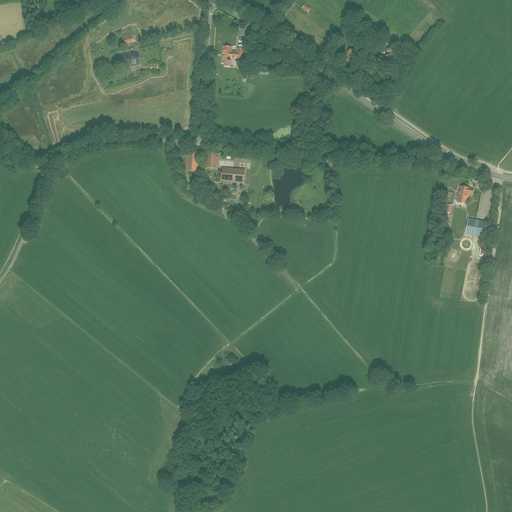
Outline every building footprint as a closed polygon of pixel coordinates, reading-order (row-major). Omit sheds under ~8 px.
[(302,9),(308,13),(311,9),(305,4),(302,9)] [(123,44),(133,42),(132,35),(122,37),(123,44)] [(223,47),(222,63),(225,63),(225,66),(230,66),(231,58),(236,59),(236,62),(243,62),(244,50),(237,49),(236,53),(231,52),(231,48),(223,47)] [(349,62),(356,59),(356,62),(359,61),(355,49),(345,53),(349,62)] [(122,55),(125,68),(140,65),(138,52),(122,55)] [(384,56),(386,63),(393,61),(390,54),(384,56)] [(107,73),(112,69),(107,62),(101,66),(107,73)] [(190,152),(190,171),(199,170),(198,152),(190,152)] [(206,154),(206,167),(217,167),(218,154),(206,154)] [(245,169),(234,169),(234,170),(222,169),(221,180),(234,181),(234,183),(244,183),(245,169)] [(460,187),(458,195),(459,195),(457,203),(465,204),(466,198),(467,198),(468,194),(472,195),(473,189),(469,189),(469,188),(460,187)] [(483,238),(486,222),(468,219),(465,234),(483,238)]
